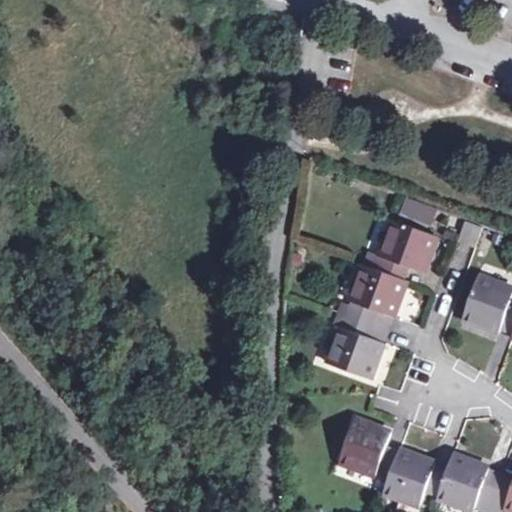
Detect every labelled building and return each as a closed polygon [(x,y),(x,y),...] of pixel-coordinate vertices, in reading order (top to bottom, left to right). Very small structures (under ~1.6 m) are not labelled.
[(483,227),(465,220),(457,241),(474,247),(483,227)] [(426,273),(432,256),(439,237),(397,222),(379,272),(409,283),(414,269),(426,273)] [(396,319),(401,305),(404,297),(409,283),(379,272),(367,268),(349,316),(378,326),(383,314),(396,319)] [(511,288),(480,277),(465,318),(493,328),(511,335),(511,288)] [(331,366),(373,382),(382,356),(387,344),(374,339),(378,326),(349,316),(331,366)] [(511,475),(503,472),(487,466),(454,454),(450,467),(432,461),(400,450),(387,445),(391,433),(379,429),(355,420),(340,462),(389,479),(385,491),(422,504),(427,491),(439,496),(489,511),(492,502),(511,508),(511,475)]
